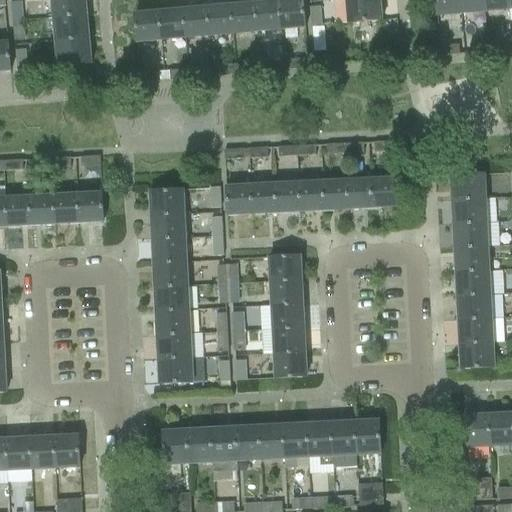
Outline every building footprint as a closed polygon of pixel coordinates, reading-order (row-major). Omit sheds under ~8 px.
[(50,0),(52,19),(86,16),(84,0),(50,0)] [(302,0),(294,0),(278,2),(281,30),(306,28),(302,0)] [(378,0),(346,0),(348,24),(381,21),(378,0)] [(460,15),(459,0),(434,0),(436,17),(460,15)] [(483,0),(459,0),(460,15),(484,13),(483,0)] [(507,0),(483,0),(484,13),(508,11),(507,0)] [(278,2),(254,4),(257,32),(281,30),(278,2)] [(10,4),(12,23),(22,22),(20,3),(10,4)] [(254,4),(230,6),(233,34),(257,32),(254,4)] [(230,6),(206,8),(209,37),(233,34),(230,6)] [(310,8),(311,28),(321,27),(319,7),(310,8)] [(206,8),(182,10),(185,39),(209,37),(206,8)] [(182,10),(158,12),(161,41),(185,39),(182,10)] [(161,41),(158,12),(134,15),(136,43),(161,41)] [(52,19),(54,43),(88,40),(86,16),(52,19)] [(22,22),(12,23),(14,40),(23,39),(22,22)] [(88,40),(54,43),(56,67),(90,64),(88,40)] [(505,42),(487,43),(488,53),(506,51),(505,42)] [(8,43),(0,44),(0,72),(10,72),(8,43)] [(488,53),(487,43),(468,45),(469,54),(488,53)] [(439,47),(440,57),(459,55),(458,46),(439,47)] [(15,52),(16,71),(26,70),(25,51),(15,52)] [(289,61),(290,71),(310,69),(309,59),(289,61)] [(264,63),(265,73),(284,71),(283,61),(264,63)] [(253,64),(236,65),(237,75),(254,74),(253,64)] [(237,75),(236,65),(217,67),(218,77),(237,75)] [(206,68),(188,70),(188,79),(207,78),(206,68)] [(188,79),(188,70),(169,71),(170,81),(188,79)] [(139,74),(140,84),(159,82),(158,72),(139,74)] [(393,143),(374,144),(374,153),(393,152),(393,143)] [(363,144),(344,145),(345,155),(364,154),(363,144)] [(345,155),(344,145),(326,146),(326,156),(345,155)] [(315,147),(296,148),(297,157),(316,156),(315,147)] [(297,157),(296,148),(278,148),(279,158),(297,157)] [(267,149),(249,150),(249,160),(268,159),(267,149)] [(224,151),(224,161),(244,160),(243,150),(224,151)] [(100,158),(81,159),(81,169),(100,168),(100,158)] [(70,159),(51,160),(52,170),(71,169),(70,159)] [(52,170),(51,160),(33,161),(33,171),(52,170)] [(22,162),(3,163),(4,172),(22,171),(22,162)] [(450,177),(451,202),(486,200),(485,175),(450,177)] [(394,179),(370,180),(371,209),(396,208),(394,179)] [(370,180),(346,182),(347,210),(371,209),(370,180)] [(346,182),(322,183),(324,212),(347,210),(346,182)] [(322,183),(298,184),(300,213),(324,212),(322,183)] [(298,184),(274,185),(276,214),(300,213),(298,184)] [(274,185),(250,186),(252,215),(276,214),(274,185)] [(252,215),(250,186),(226,188),(227,216),(252,215)] [(221,208),(220,189),(210,189),(210,208),(221,208)] [(149,193),(150,217),(184,215),(183,191),(149,193)] [(102,194),(77,195),(79,224),(103,223),(102,194)] [(77,195),(53,197),(55,225),(79,224),(77,195)] [(53,197),(29,198),(31,226),(55,225),(53,197)] [(29,198),(5,199),(7,228),(31,226),(29,198)] [(486,200),(451,202),(452,226),(488,224),(496,223),(494,199),(486,200)] [(150,217),(151,241),(185,239),(184,215),(150,217)] [(212,219),(212,238),(222,237),(221,219),(212,219)] [(452,226),(453,250),(489,248),(488,224),(452,226)] [(222,237),(212,238),(213,256),(223,256),(222,237)] [(151,241),(152,265),(187,263),(185,239),(151,241)] [(453,250),(455,274),(490,272),(489,248),(453,250)] [(270,258),(271,283),(300,282),(299,257),(270,258)] [(152,265),(154,289),(188,287),(187,263),(152,265)] [(236,266),(226,267),(227,285),(237,285),(236,266)] [(216,267),(217,286),(227,285),(226,267),(216,267)] [(490,272),(455,274),(456,298),(491,296),(503,296),(502,272),(490,273),(490,272)] [(271,283),(272,307),(301,306),(300,282),(271,283)] [(227,285),(217,286),(219,305),(228,304),(227,285)] [(237,285),(227,285),(228,304),(238,304),(237,285)] [(154,289),(155,313),(189,311),(188,287),(154,289)] [(456,298),(457,322),(493,320),(491,296),(456,298)] [(272,307),(273,331),(302,330),(301,306),(272,307)] [(155,313),(156,337),(190,335),(189,311),(155,313)] [(231,314),(232,333),(242,332),(241,314),(231,314)] [(216,315),(217,334),(227,333),(225,315),(216,315)] [(493,320),(457,322),(458,345),(494,344),(504,344),(503,321),(493,321),(493,320)] [(273,331),(261,332),(262,356),(274,355),(304,354),(302,330),(273,331)] [(242,332),(232,333),(234,352),(243,351),(242,332)] [(227,333),(217,334),(218,352),(228,352),(227,333)] [(156,337),(157,361),(191,359),(190,335),(156,337)] [(494,344),(458,345),(460,370),(495,368),(494,344)] [(304,354),(274,355),(275,380),(305,378),(304,354)] [(191,359),(157,361),(158,385),(193,384),(204,383),(203,359),(191,359)] [(234,363),(235,381),(245,381),(244,362),(234,363)] [(229,382),(228,363),(219,363),(220,382),(229,382)] [(511,426),(511,416),(487,417),(489,448),(511,446),(511,426)] [(489,448),(487,417),(463,419),(465,449),(489,448)] [(378,422),(354,423),(356,457),(380,456),(378,422)] [(354,423),(330,425),(332,471),(356,469),(356,457),(354,423)] [(330,425),(306,426),(308,459),(308,476),(332,474),(330,425)] [(306,426),(282,427),(284,461),(284,470),(297,469),(297,460),(308,459),(306,426)] [(282,427),(258,428),(260,462),(284,461),(282,427)] [(236,463),(260,462),(258,428),(234,429),(236,463)] [(236,471),(236,463),(234,429),(210,430),(212,464),(212,472),(236,471)] [(188,465),(212,464),(210,430),(186,431),(188,465)] [(163,466),(188,465),(186,431),(162,433),(163,466)] [(78,438),(54,439),(55,469),(79,468),(78,438)] [(54,439),(30,440),(31,471),(55,469),(54,439)] [(30,440),(6,441),(7,472),(8,484),(32,483),(31,471),(30,440)] [(467,491),(492,490),(491,479),(466,481),(467,491)] [(382,496),(381,485),(358,487),(358,497),(382,496)] [(511,489),(496,490),(497,501),(511,500),(511,489)] [(467,502),(492,501),(492,490),(467,491),(467,502)] [(190,494),(165,495),(165,506),(190,505),(190,494)] [(382,496),(358,497),(359,508),(382,507),(382,496)] [(334,498),(334,509),(354,508),(353,497),(334,498)] [(329,498),(309,500),(310,511),(334,509),(334,498),(329,498)] [(64,511),(82,511),(82,510),(81,499),(56,501),(56,511),(64,511)] [(294,511),(310,511),(309,500),(291,501),(291,511),(294,511)] [(233,511),(233,503),(214,504),(214,511),(233,511)]
